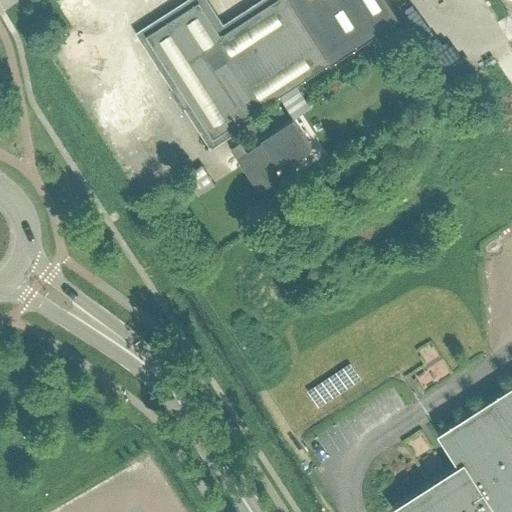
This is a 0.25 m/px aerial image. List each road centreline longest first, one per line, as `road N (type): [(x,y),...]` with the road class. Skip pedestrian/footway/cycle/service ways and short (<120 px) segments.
road 1 (tertiary): [(164,381),(148,353),(26,251)]
road 2 (tertiary): [(1,285),(164,381)]
road 3 (tertiary): [(250,511),(164,381)]
